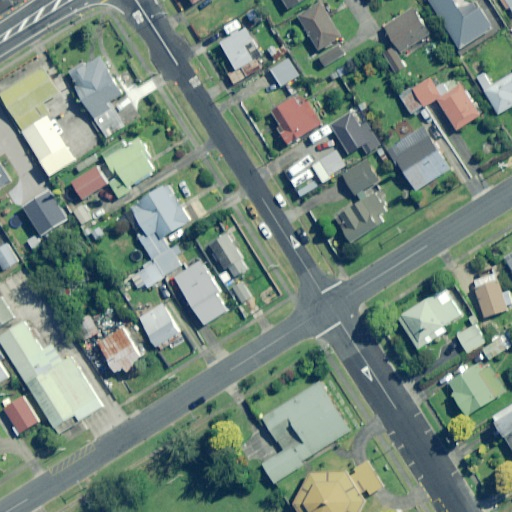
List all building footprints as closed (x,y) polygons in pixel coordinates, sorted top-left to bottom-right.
[(304,0),(284,0),(290,9),(304,0)] [(467,18),(455,0),(430,0),(461,49),(496,28),(483,8),(467,18)] [(511,0),(500,0),(511,17),(511,0)] [(343,37),(323,2),(299,15),(319,51),(343,37)] [(434,34),(416,6),(385,26),(402,54),(434,34)] [(264,15),(259,7),(247,13),(251,22),(264,15)] [(222,44),(238,71),(229,77),(233,83),(257,69),(261,66),(257,59),(264,54),(255,40),(248,28),(222,44)] [(347,55),(341,45),(321,57),(326,66),(347,55)] [(124,93),(100,54),(83,65),(70,72),(79,86),(76,88),(107,138),(125,127),(110,102),(124,93)] [(300,76),(290,59),(271,69),(281,86),(300,76)] [(511,74),(493,85),(479,60),(471,64),(499,115),(511,107),(511,74)] [(41,106),(59,94),(43,69),(1,97),(24,132),(53,177),(79,160),(69,145),(68,146),(48,117),(41,106)] [(438,89),(431,79),(414,90),(401,98),(413,116),(438,100),(458,131),(482,116),(463,85),(456,89),(450,81),(438,89)] [(323,124),(304,94),(273,113),(282,127),(279,129),(289,145),(323,124)] [(364,125),(353,109),(333,124),(348,146),(352,143),(356,150),(364,145),(369,153),(382,144),(367,122),(364,125)] [(406,173),(441,151),(426,127),(389,150),(398,165),(400,163),(406,173)] [(161,168),(141,138),(128,146),(124,140),(103,154),(118,178),(110,183),(119,196),(161,168)] [(20,139),(6,148),(9,152),(2,157),(10,170),(17,165),(24,176),(38,168),(20,139)] [(347,166),(336,151),(321,161),(331,177),(347,166)] [(441,151),(406,173),(418,192),(453,170),(441,151)] [(373,186),(383,180),(370,159),(344,175),(361,203),(337,219),(356,248),(373,237),(397,222),(378,193),(373,186)] [(109,183),(98,166),(72,183),(84,200),(109,183)] [(155,261),(172,249),(164,238),(191,220),(166,183),(122,213),(155,261)] [(12,210),(5,196),(0,198),(0,204),(5,214),(12,210)] [(92,219),(84,206),(75,212),(83,225),(92,219)] [(249,269),(228,235),(212,246),(228,272),(231,269),(236,277),(249,269)] [(19,262),(8,244),(0,249),(0,263),(4,271),(19,262)] [(172,249),(155,261),(132,277),(140,288),(146,284),(149,287),(182,265),(172,249)] [(221,292),(201,262),(175,279),(207,326),(229,311),(217,294),(221,292)] [(504,295),(496,273),(473,282),(487,318),(511,308),(511,296),(510,292),(504,295)] [(253,298),(242,282),(233,288),(244,304),(253,298)] [(462,316),(445,289),(399,318),(419,350),(448,332),(444,327),(462,316)] [(0,315),(9,310),(0,296),(0,315)] [(183,336),(164,304),(140,319),(159,350),(183,336)] [(100,334),(90,314),(75,321),(85,341),(100,334)] [(14,316),(0,324),(0,346),(51,428),(97,400),(64,347),(52,355),(42,339),(32,346),(14,316)] [(501,336),(492,323),(484,328),(493,341),(501,336)] [(487,344),(478,326),(458,336),(468,354),(487,344)] [(99,344),(116,372),(124,367),(128,374),(146,363),(125,328),(99,344)] [(511,346),(511,345),(505,335),(483,350),(490,360),(511,346)] [(0,384),(10,378),(0,362),(0,384)] [(497,400),(479,367),(451,382),(457,392),(454,393),(467,417),(497,400)] [(274,484),(355,432),(319,377),(261,414),(282,447),(259,461),(274,484)] [(40,422),(24,396),(4,408),(20,434),(40,422)] [(511,407),(493,420),(511,447),(511,407)] [(289,506),(292,511),(354,511),(358,501),(380,489),(363,459),(341,471),(309,475),(289,506)]
